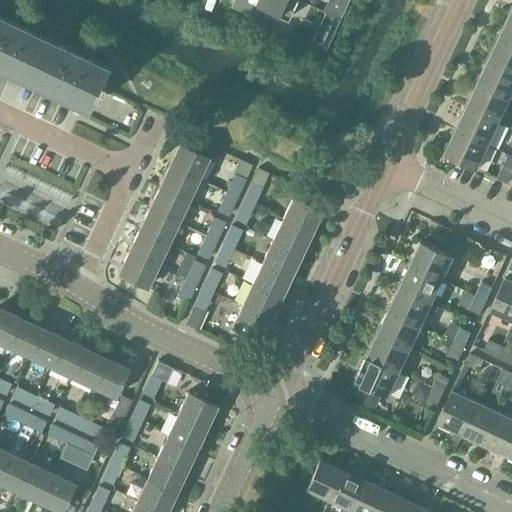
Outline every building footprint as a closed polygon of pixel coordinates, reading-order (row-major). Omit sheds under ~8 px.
[(256,0),(255,4),(245,0),(234,0),(231,7),(257,19),(261,9),(287,21),(296,0),(256,0)] [(325,13),(321,24),(334,30),(339,20),(325,13)] [(0,16),(0,68),(24,80),(45,37),(0,16)] [(511,18),(509,17),(499,40),(511,46),(511,18)] [(45,37),(24,80),(50,92),(50,93),(50,94),(50,95),(58,99),(59,98),(60,98),(60,97),(87,109),(107,66),(45,37)] [(511,46),(499,40),(488,63),(511,74),(511,46)] [(511,94),(511,74),(488,63),(477,86),(509,101),(511,94)] [(477,86),(466,109),(498,124),(509,101),(477,86)] [(498,124),(466,109),(456,132),(488,147),(498,124)] [(488,147),(456,132),(445,156),(477,171),(488,147)] [(169,166),(198,180),(209,158),(180,144),(169,166)] [(503,167),(511,171),(511,157),(509,155),(503,167)] [(169,166),(159,188),(188,201),(198,180),(169,166)] [(259,169),(252,183),(263,187),(269,174),(259,169)] [(235,174),(226,193),(237,198),(246,179),(235,174)] [(252,183),(244,201),(254,206),(263,187),(252,183)] [(159,188),(149,209),(178,223),(188,201),(159,188)] [(237,198),(226,193),(217,211),(228,216),(237,198)] [(283,219),(311,233),(322,211),(293,197),(283,219)] [(254,206),(244,201),(235,219),(245,224),(254,206)] [(61,225),(58,209),(44,211),(46,227),(61,225)] [(178,223),(149,209),(139,231),(167,244),(178,223)] [(215,217),(206,236),(216,241),(225,222),(215,217)] [(311,233),(283,219),(273,241),(301,255),(311,233)] [(223,244),(234,249),(242,231),(232,226),(223,244)] [(167,244),(139,231),(129,252),(157,266),(167,244)] [(216,241),(206,236),(197,254),(208,259),(216,241)] [(273,241),(262,262),(291,276),(301,255),(273,241)] [(421,241),(409,266),(442,281),(454,257),(421,241)] [(234,249),(223,244),(215,263),(225,268),(234,249)] [(157,266),(129,252),(118,274),(147,288),(157,266)] [(195,260),(186,280),(196,284),(205,265),(195,260)] [(262,262),(252,284),(281,298),(291,276),(262,262)] [(409,266),(399,288),(432,304),(442,281),(409,266)] [(212,269),(203,287),(214,292),(222,274),(212,269)] [(489,323),(507,332),(511,320),(511,282),(506,279),(491,311),(494,312),(489,323)] [(186,280),(177,298),(188,303),(196,284),(186,280)] [(483,282),(476,296),(486,301),(493,286),(483,282)] [(252,284),(242,305),(271,319),(281,298),(252,284)] [(214,292),(203,287),(194,306),(205,311),(214,292)] [(399,288),(388,311),(421,326),(432,304),(399,288)] [(476,296),(469,310),(480,315),(486,301),(476,296)] [(271,319),(242,305),(231,327),(260,341),(271,319)] [(0,343),(6,347),(20,318),(0,308),(0,343)] [(388,311),(378,333),(411,349),(421,326),(388,311)] [(20,318),(6,347),(28,357),(41,328),(20,318)] [(63,339),(41,328),(28,357),(49,367),(63,339)] [(461,328),(454,342),(465,347),(471,333),(461,328)] [(378,333),(367,356),(400,371),(411,349),(378,333)] [(63,339),(49,367),(71,378),(85,349),(63,339)] [(488,340),(483,351),(497,357),(502,347),(488,340)] [(465,347),(454,342),(448,355),(458,360),(465,347)] [(511,351),(502,347),(497,357),(511,364),(511,361),(511,351)] [(106,359),(85,349),(71,378),(93,388),(106,359)] [(470,354),(466,364),(480,371),(485,360),(470,354)] [(356,380),(389,396),(400,371),(367,356),(356,380)] [(128,370),(106,359),(93,388),(115,398),(128,370)] [(511,373),(503,369),(499,380),(511,385),(511,373)] [(439,374),(433,388),(443,392),(450,379),(439,374)] [(151,375),(143,394),(153,398),(162,380),(151,375)] [(0,378),(0,391),(6,394),(12,384),(0,378)] [(31,406),(36,395),(18,387),(13,398),(31,406)] [(433,388),(426,402),(437,406),(443,392),(433,388)] [(455,391),(440,423),(463,434),(478,402),(455,391)] [(177,414),(206,428),(217,406),(187,392),(177,414)] [(112,412),(124,418),(133,399),(121,394),(112,412)] [(55,404),(36,395),(31,406),(49,415),(55,404)] [(139,400),(131,419),(141,423),(150,405),(139,400)] [(478,402),(463,434),(485,445),(500,413),(478,402)] [(10,405),(8,408),(5,415),(22,423),(27,413),(10,405)] [(74,427),(79,416),(61,407),(56,418),(74,427)] [(46,422),(27,413),(22,423),(41,433),(46,422)] [(511,418),(500,413),(485,445),(508,456),(511,446),(511,418)] [(206,428),(177,414),(167,436),(196,450),(206,428)] [(79,416),(74,427),(93,435),(98,424),(79,416)] [(141,423),(131,419),(123,437),(133,442),(141,423)] [(65,444),(70,433),(53,425),(47,436),(65,444)] [(90,442),(70,433),(65,444),(84,453),(90,442)] [(196,450),(167,436),(156,457),(186,471),(196,450)] [(111,462),(121,467),(130,448),(120,443),(111,462)] [(0,447),(0,469),(9,452),(0,447)] [(9,452),(0,469),(0,483),(16,491),(30,462),(9,452)] [(186,471),(156,457),(146,478),(176,492),(186,471)] [(329,500),(342,471),(319,460),(305,489),(329,500)] [(30,462),(16,491),(38,501),(52,472),(50,471),(53,465),(45,461),(42,467),(30,462)] [(121,467),(111,462),(102,480),(113,485),(121,467)] [(338,511),(351,511),(352,511),(366,482),(356,478),(358,473),(346,468),(344,472),(342,471),(329,500),(341,506),(338,511)] [(52,472),(38,501),(60,511),(74,482),(52,472)] [(136,500),(161,511),(166,511),(176,492),(146,478),(140,476),(136,484),(142,487),(136,500)] [(379,511),(389,493),(366,482),(352,511),(353,511),(379,511)] [(91,504),(101,509),(110,491),(99,486),(91,504)] [(389,493),(379,511),(407,511),(412,504),(389,493)] [(161,511),(136,500),(129,511),(161,511)]
